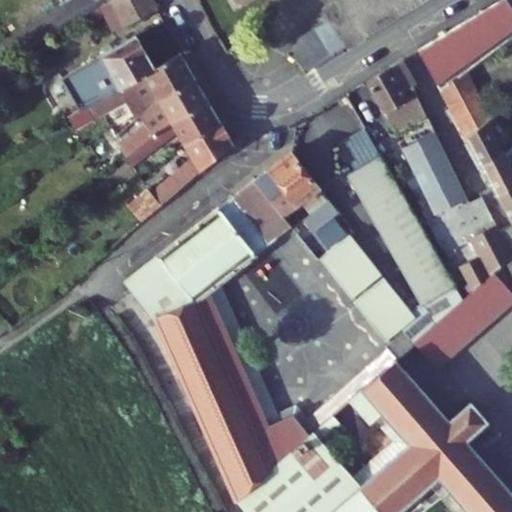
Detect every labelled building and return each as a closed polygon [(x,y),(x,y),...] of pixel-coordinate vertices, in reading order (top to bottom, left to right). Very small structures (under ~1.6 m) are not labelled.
[(122,12),(141,0),(123,0),(108,9),(120,32),(129,27),(122,12)] [(148,0),(141,0),(122,12),(129,27),(120,32),(122,36),(156,16),(148,0)] [(348,53),(424,1),(423,0),(362,0),(328,21),(332,27),(317,36),(325,49),(327,48),(335,60),(348,53)] [(511,0),(506,0),(501,3),(511,20),(511,21),(511,0)] [(511,21),(511,20),(501,3),(416,56),(435,93),(461,73),(511,35),(511,21)] [(327,48),(325,49),(317,36),(300,47),(293,59),(305,79),(335,60),(327,48)] [(151,75),(133,44),(81,75),(99,106),(151,75)] [(194,85),(180,59),(151,75),(99,106),(85,114),(67,125),(72,135),(124,105),(134,122),(159,105),(194,85)] [(414,94),(400,66),(388,74),(402,100),(409,97),(414,94)] [(480,125),(486,120),(461,73),(435,93),(460,141),(480,125)] [(402,100),(388,74),(367,87),(397,138),(423,125),(409,97),(402,100)] [(168,129),(207,108),(194,85),(159,105),(165,117),(121,149),(127,159),(168,129)] [(82,107),(63,117),(67,125),(85,114),(82,107)] [(183,150),(218,129),(207,108),(168,129),(127,159),(133,170),(177,140),(183,150)] [(501,163),(498,157),(480,125),(460,141),(479,177),(501,163)] [(198,178),(231,151),(218,129),(183,150),(193,168),(153,203),(159,213),(198,178)] [(362,136),(336,151),(351,175),(378,162),(362,136)] [(465,208),(463,205),(432,142),(399,158),(432,224),(465,208)] [(317,192),(288,156),(254,184),(282,221),(317,192)] [(460,304),(378,162),(351,175),(345,177),(420,309),(408,316),(410,319),(398,329),(402,334),(413,346),(427,333),(436,326),(460,304)] [(501,163),(479,177),(482,182),(506,171),(501,163)] [(494,205),(511,195),(511,167),(506,171),(482,182),(494,205)] [(145,178),(141,171),(136,174),(140,182),(145,178)] [(254,184),(230,203),(126,289),(158,328),(236,506),(306,443),(292,424),(266,437),(205,301),(267,249),(269,251),(291,232),(282,221),(254,184)] [(508,231),(511,227),(511,195),(494,205),(507,229),(508,231)] [(336,217),(326,204),(301,226),(311,238),(336,217)] [(511,256),(511,238),(508,231),(507,229),(497,235),(494,236),(507,261),(511,256)] [(377,277),(345,235),(318,258),(350,297),(377,277)] [(436,326),(427,333),(413,346),(436,372),(511,303),(489,277),(460,304),(436,326)] [(408,316),(380,281),(352,303),(383,340),(398,329),(410,319),(408,316)] [(413,346),(402,334),(383,351),(393,364),(413,346)] [(378,418),(406,450),(356,492),(373,511),(403,511),(436,485),(459,511),(511,511),(511,504),(461,445),(482,428),(466,409),(444,426),(391,366),(358,395),(378,418)] [(378,418),(358,395),(345,408),(364,430),(378,418)] [(373,511),(356,492),(310,439),(306,443),(236,506),(241,511),(373,511)]
